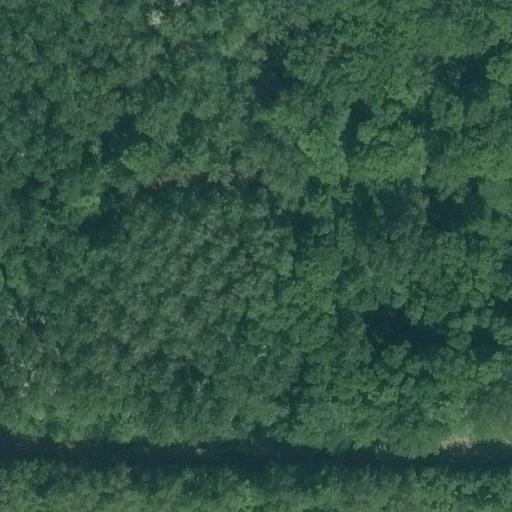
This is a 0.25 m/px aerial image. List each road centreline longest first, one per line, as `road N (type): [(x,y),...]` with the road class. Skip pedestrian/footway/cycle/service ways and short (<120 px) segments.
road 1 (track): [(0,182),(511,168)]
road 2 (track): [(0,442),(511,444)]
